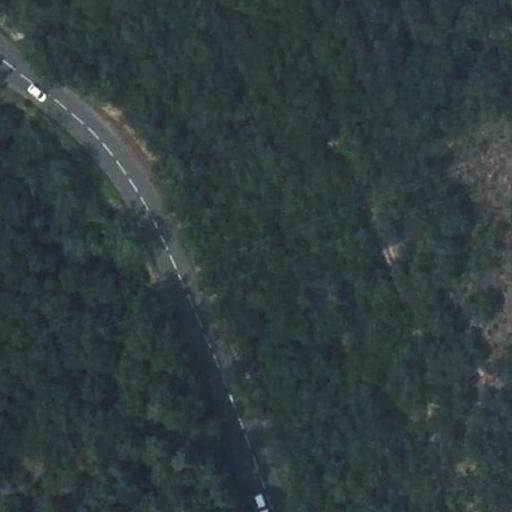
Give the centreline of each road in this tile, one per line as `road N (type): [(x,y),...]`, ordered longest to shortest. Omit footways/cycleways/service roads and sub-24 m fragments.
road 1 (track): [(443,511),(423,362),(375,213),(263,18),(221,0)]
road 2 (secondary): [(284,511),(264,454),(113,161),(0,56)]
